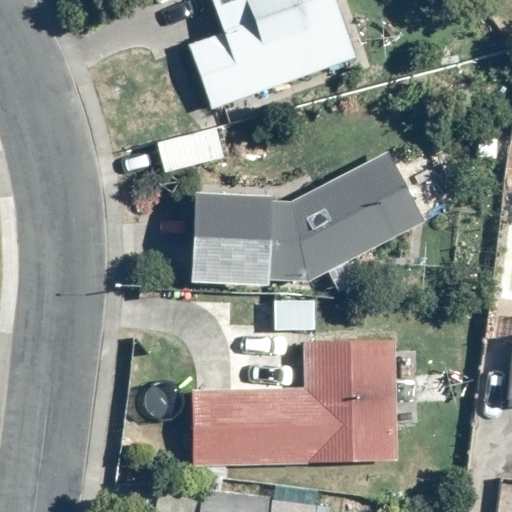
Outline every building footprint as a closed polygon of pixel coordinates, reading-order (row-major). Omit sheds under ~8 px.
[(188,44),(212,111),(358,58),(337,0),(211,0),(223,32),(188,44)] [(157,143),(166,175),(227,158),(219,126),(157,143)] [(291,198),(197,193),(192,283),(270,288),(271,281),(309,283),(430,222),(392,147),(291,198)] [(192,389),(193,466),(396,463),(394,338),(303,339),(303,387),(192,389)] [(324,511),(326,501),(220,490),(222,475),(145,469),(142,511),(324,511)]
